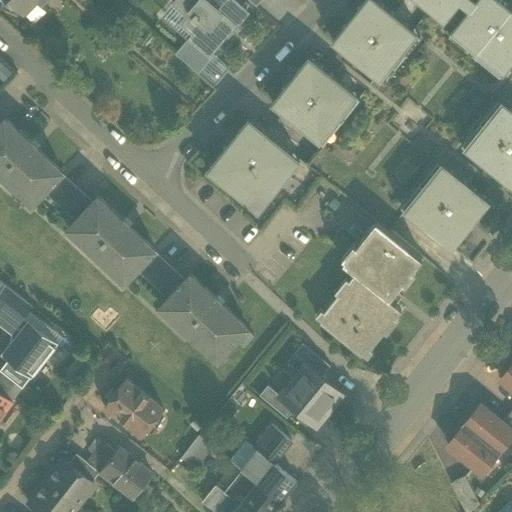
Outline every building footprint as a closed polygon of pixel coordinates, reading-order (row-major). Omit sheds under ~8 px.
[(7,0),(22,14),(23,13),(34,24),(46,12),(41,8),(48,0),(7,0)] [(246,14),(229,0),(180,0),(175,6),(192,21),(186,28),(195,36),(191,41),(210,57),(212,56),(211,55),(233,28),(234,29),(246,14)] [(373,0),(369,0),(333,45),(385,87),(423,40),(373,0)] [(412,0),(444,26),(466,0),(412,0)] [(511,12),(496,0),(481,0),(452,36),(505,78),(511,70),(511,12)] [(207,61),(188,44),(178,56),(197,73),(207,61)] [(310,61),(273,108),(325,149),(363,102),(310,61)] [(454,148),(511,196),(511,194),(511,103),(500,94),(454,148)] [(0,123),(0,174),(32,204),(63,172),(5,118),(0,123)] [(250,121),(208,170),(260,214),(302,165),(250,121)] [(403,210),(455,251),(491,206),(439,164),(403,210)] [(92,202),(66,178),(49,197),(74,221),(92,202)] [(155,249),(97,196),(92,202),(74,221),(67,228),(125,282),(155,249)] [(375,222),(342,263),(355,273),(324,311),(327,314),(321,321),(360,353),(366,346),(369,348),(400,310),(388,301),(422,259),(408,248),(375,222)] [(184,279),(160,256),(141,275),(166,299),(184,279)] [(247,327),(190,273),(184,279),(166,299),(159,306),(216,360),(235,340),(246,328),(247,327)] [(0,305),(11,291),(0,281),(0,305)] [(11,291),(0,305),(0,325),(11,334),(24,317),(32,307),(11,291)] [(58,343),(28,319),(28,320),(24,317),(11,334),(10,342),(1,354),(8,360),(30,377),(31,378),(58,343)] [(246,328),(235,340),(243,347),(254,336),(246,328)] [(306,362),(322,375),(330,366),(302,343),(294,353),(305,363),(306,362)] [(30,377),(8,360),(0,369),(16,382),(22,387),(30,377)] [(322,375),(306,362),(305,363),(292,379),(329,409),(343,392),(322,375)] [(511,366),(511,368),(510,366),(500,379),(511,388),(511,366)] [(0,369),(0,393),(4,397),(16,382),(0,369)] [(162,408),(126,379),(126,378),(104,406),(105,406),(141,434),(141,435),(142,435),(163,408),(163,407),(162,408)] [(329,409),(292,379),(279,395),(278,396),(295,409),(316,426),(329,409)] [(278,396),(279,395),(268,385),(259,395),(287,418),(295,409),(278,396)] [(0,393),(0,416),(11,402),(4,397),(0,393)] [(511,429),(502,422),(480,404),(470,416),(471,417),(465,426),(498,452),(511,434),(511,429)] [(511,409),(502,422),(511,429),(511,409)] [(292,441),(271,424),(253,446),(256,449),(256,448),(274,463),(292,441)] [(498,452),(465,426),(459,433),(457,432),(447,444),(482,472),(498,452)] [(245,440),(230,460),(240,469),(256,449),(253,446),(245,440)] [(104,442),(88,462),(95,468),(99,471),(115,452),(104,442)] [(152,473),(119,447),(115,452),(99,471),(99,472),(139,503),(151,488),(144,482),(152,473)] [(274,463),(256,448),(256,449),(240,469),(241,469),(280,501),(280,502),(297,481),(274,463)] [(88,462),(76,453),(69,463),(88,477),(95,468),(88,462)] [(69,463),(63,458),(45,480),(77,506),(88,493),(84,490),(92,480),(88,477),(69,463)] [(280,501),(241,469),(229,484),(242,495),(246,490),(249,492),(241,502),(253,511),(272,511),(280,502),(280,501)] [(470,511),(479,503),(464,475),(450,483),(465,511),(470,511)] [(72,511),(77,506),(45,480),(28,503),(39,511),(72,511)] [(219,511),(230,498),(215,486),(204,500),(218,511),(219,511)] [(253,511),(241,502),(232,511),(253,511)]
